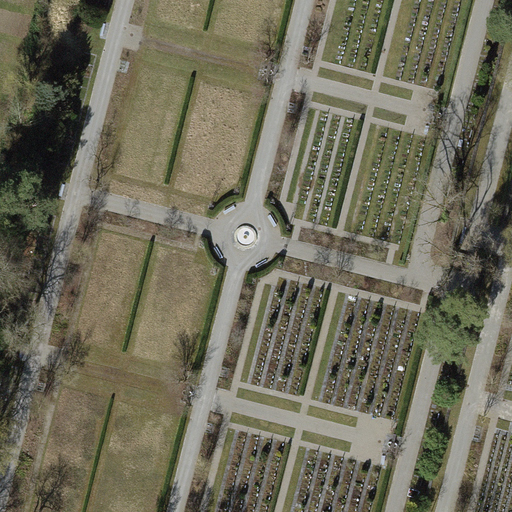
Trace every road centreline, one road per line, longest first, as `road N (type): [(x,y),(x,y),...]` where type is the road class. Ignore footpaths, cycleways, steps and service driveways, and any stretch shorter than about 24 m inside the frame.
road 1 (track): [(178,511),(240,262),(271,244),(254,211),(306,0)]
road 2 (track): [(128,0),(0,505)]
road 3 (track): [(395,511),(447,289),(469,267),(511,98)]
road 4 (track): [(458,118),(120,32)]
road 5 (track): [(37,355),(374,438)]
road 6 (track): [(488,0),(418,280)]
road 7 (track): [(442,511),(511,249)]
road 8 (track): [(447,289),(271,244)]
road 9 (track): [(80,189),(224,228)]
